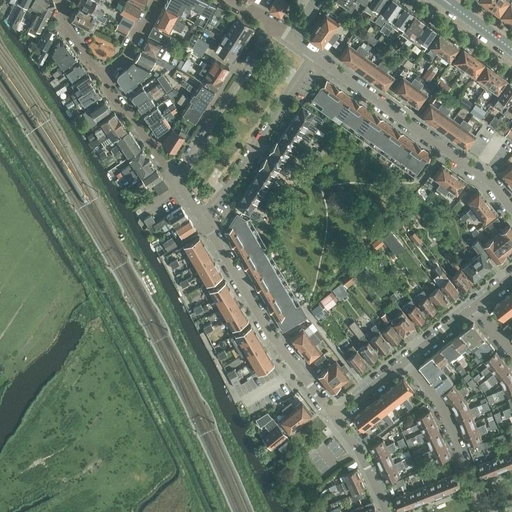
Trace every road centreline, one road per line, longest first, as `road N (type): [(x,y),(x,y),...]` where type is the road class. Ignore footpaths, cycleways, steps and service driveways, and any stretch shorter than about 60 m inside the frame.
road 1 (residential): [(511,209),(302,56)]
road 2 (residential): [(333,417),(204,221)]
road 3 (residential): [(204,221),(302,56)]
road 4 (residential): [(173,178),(271,26)]
road 5 (residential): [(492,511),(473,488),(435,398),(404,361)]
road 6 (residential): [(173,178),(104,77)]
